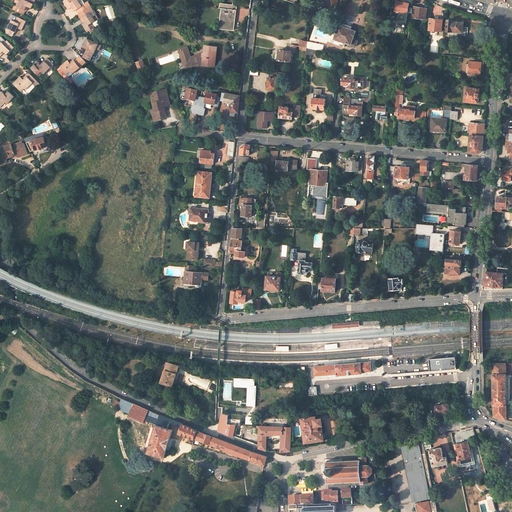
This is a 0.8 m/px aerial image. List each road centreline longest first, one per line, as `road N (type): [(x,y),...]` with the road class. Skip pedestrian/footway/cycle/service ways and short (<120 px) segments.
road 1 (unclassified): [(476,296),(221,316),(240,136)]
road 2 (residential): [(23,324),(92,378),(286,461)]
road 3 (unclassified): [(489,161),(240,136)]
road 4 (residential): [(473,416),(286,461)]
road 5 (tertiary): [(489,161),(501,14)]
road 6 (unclassified): [(240,136),(255,0)]
road 7 (tertiary): [(476,296),(489,161)]
road 8 (tertiary): [(473,416),(476,296)]
